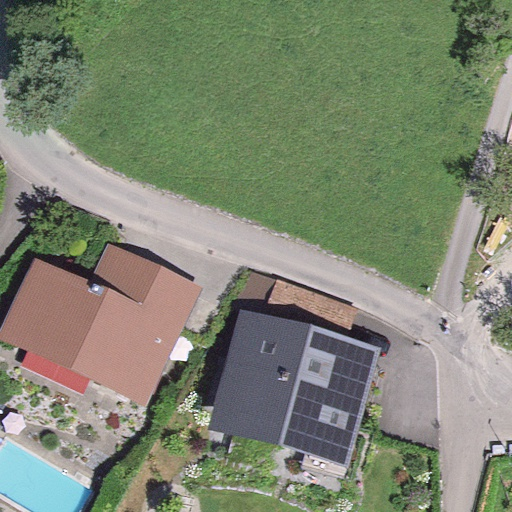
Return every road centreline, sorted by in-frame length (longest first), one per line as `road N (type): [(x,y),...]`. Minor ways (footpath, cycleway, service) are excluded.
road 1 (residential): [(0,118),(67,187),(511,382)]
road 2 (track): [(450,357),(511,99)]
